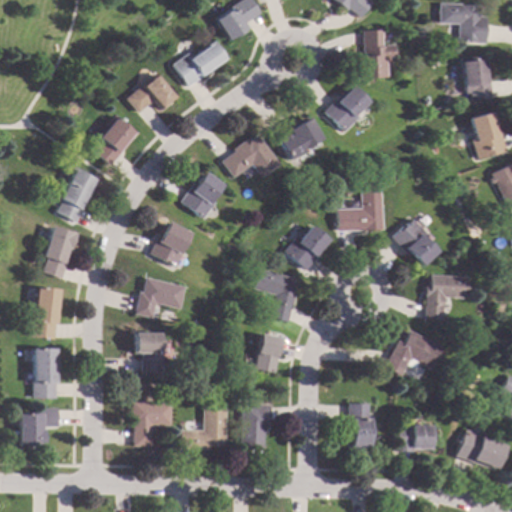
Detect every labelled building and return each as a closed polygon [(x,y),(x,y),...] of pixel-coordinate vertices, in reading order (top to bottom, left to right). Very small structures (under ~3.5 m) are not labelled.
[(249,0),(258,12),(244,23),(248,28),(232,40),(215,18),(240,0),(249,0)] [(368,0),(372,3),(361,18),(338,0),(368,0)] [(479,4),(478,16),(484,17),(483,43),(457,42),(458,24),(439,23),(440,3),(479,4)] [(384,44),(396,43),(397,59),(388,59),(389,77),(367,79),(364,31),(383,30),(384,44)] [(229,59),(190,86),(175,65),(192,52),(195,56),(216,41),(229,59)] [(490,98),(470,100),(469,94),(464,95),(459,58),(484,55),(490,98)] [(178,98),(165,110),(155,100),(141,113),(129,98),(153,77),(156,79),(159,76),(178,98)] [(370,102),(358,114),(361,117),(346,132),(326,112),(352,84),(370,102)] [(141,130),(111,165),(96,152),(105,141),(100,137),(121,113),(141,130)] [(495,134),(498,133),(503,152),(477,159),(471,139),(473,139),(468,119),(489,113),(495,134)] [(322,140),(306,148),(308,152),(291,161),(278,135),(310,117),(322,140)] [(281,165),(264,177),(254,164),(234,178),(223,161),(238,151),(236,148),(252,137),(253,139),(260,135),(281,165)] [(511,169),(511,214),(509,216),(507,212),(506,212),(504,208),(506,207),(493,182),(491,183),(489,179),(491,178),(489,174),(509,163),(511,169)] [(99,179),(76,223),(55,211),(78,168),(99,179)] [(222,184),(211,199),(216,203),(204,218),(182,201),(197,182),(200,185),(209,174),(222,184)] [(380,230),(336,231),(335,209),(359,209),(359,189),(379,189),(380,230)] [(421,231),(417,234),(434,251),(419,266),(407,253),(406,255),(389,237),(409,218),(421,231)] [(190,232),(182,248),(184,249),(175,266),(150,253),(156,241),(158,242),(169,221),(190,232)] [(73,233),(72,238),(73,238),(59,278),(40,271),(45,258),(40,256),(51,225),(73,233)] [(327,240),(319,250),(320,250),(304,270),(283,252),(295,237),(299,240),(310,226),(327,240)] [(292,278),(289,291),(293,292),(285,322),(267,317),(273,294),(252,289),(257,269),(292,278)] [(464,277),(463,298),(440,297),(438,319),(420,318),(422,286),(426,286),(427,275),(464,277)] [(182,287),(176,309),(153,303),(149,318),(132,314),(138,292),(140,292),(144,277),(182,287)] [(56,289),(55,301),(57,301),(56,312),(54,312),(51,339),(28,336),(34,286),(56,289)] [(436,348),(425,368),(414,362),(410,369),(401,364),(395,376),(379,368),(393,341),(398,343),(405,331),(436,348)] [(156,333),(155,351),(157,351),(156,373),(136,371),(137,353),(129,353),(130,332),(156,333)] [(276,337),(269,373),(250,369),(256,334),(276,337)] [(51,398),(28,398),(29,348),(52,348),(51,398)] [(447,374),(444,382),(437,379),(440,371),(447,374)] [(511,379),(511,421),(498,414),(506,399),(493,393),(502,375),(511,379)] [(164,425),(147,425),(146,447),(128,446),(128,423),(126,423),(127,402),(165,403),(164,425)] [(363,418),(365,418),(364,451),(342,451),(343,402),(363,403),(363,418)] [(264,406),(264,422),(260,422),(259,450),(236,449),(237,405),(264,406)] [(52,426),(36,426),(36,429),(37,429),(38,445),(14,446),(13,414),(28,414),(28,408),(51,407),(52,426)] [(220,446),(205,446),(205,449),(175,448),(175,430),(198,430),(198,407),(220,407),(220,446)] [(427,433),(429,433),(428,449),(409,449),(408,452),(391,451),(391,444),(392,444),(392,424),(406,424),(406,423),(427,424),(427,433)] [(499,445),(490,471),(451,456),(460,430),(499,445)]
